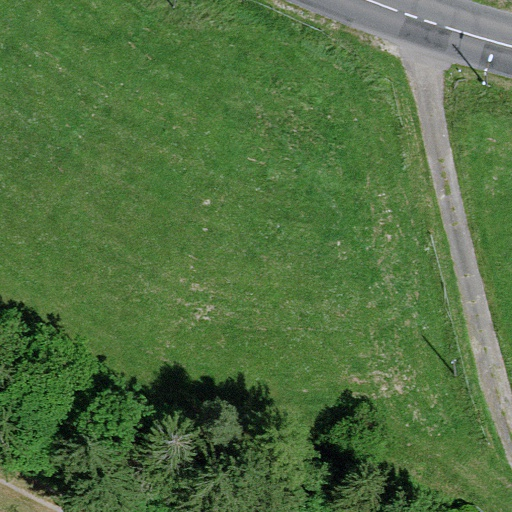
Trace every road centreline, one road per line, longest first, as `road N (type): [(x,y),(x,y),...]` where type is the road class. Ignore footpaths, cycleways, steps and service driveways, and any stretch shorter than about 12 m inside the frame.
road 1 (track): [(429,19),(440,192),(511,423)]
road 2 (secondary): [(511,46),(379,0)]
